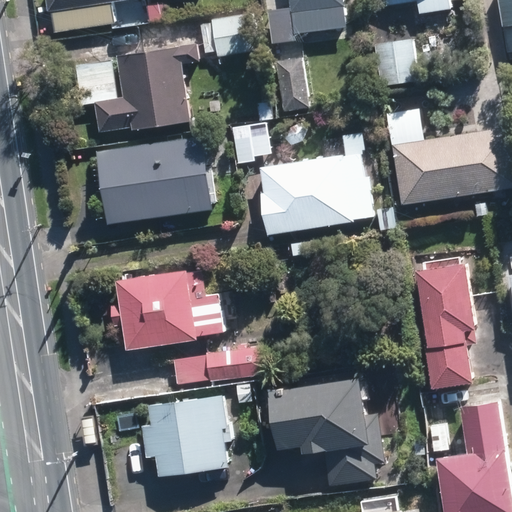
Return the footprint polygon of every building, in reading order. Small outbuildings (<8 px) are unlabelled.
[(164,0),(144,0),(148,25),(167,23),(164,0)] [(298,0),(299,1),(278,4),(282,34),(359,24),(355,0),(298,0)] [(396,0),(397,4),(425,0),(428,13),(465,7),(464,0),(396,0)] [(262,12),(219,17),(223,55),(266,50),(262,12)] [(390,41),(385,42),(391,85),(428,80),(422,37),(390,41)] [(132,96),(104,101),(109,128),(141,123),(142,129),(202,119),(192,61),(207,58),(204,41),(125,55),(132,96)] [(285,57),(293,110),(319,107),(311,54),(285,57)] [(123,95),(118,57),(86,62),(92,100),(123,95)] [(275,121),(244,125),(248,155),(279,151),(275,121)] [(511,125),(402,142),(411,203),(511,187),(511,125)] [(116,221),(220,206),(208,131),(105,147),(116,221)] [(267,191),(274,233),(362,219),(361,217),(382,214),(371,148),(348,152),(267,165),(271,190),(267,191)] [(200,211),(203,229),(232,225),(229,207),(200,211)] [(325,238),(300,241),(302,255),(327,252),(325,238)] [(132,341),(133,345),(236,332),(231,290),(216,292),(213,265),(124,276),(127,300),(119,301),(121,321),(130,320),(132,341)] [(470,385),(464,334),(472,333),(464,266),(456,267),(415,271),(429,390),(470,385)] [(183,354),(187,382),(273,370),(269,343),(183,354)] [(342,482),(392,475),(386,435),(378,437),(368,371),(274,384),(283,446),(310,442),(311,450),(337,446),(342,482)] [(241,461),(230,391),(155,402),(158,422),(149,423),(153,454),(164,453),(167,473),(241,461)] [(511,511),(511,415),(509,397),(472,403),(478,447),(448,452),(457,511),(511,511)] [(453,450),(449,421),(429,424),(433,453),(453,450)]
